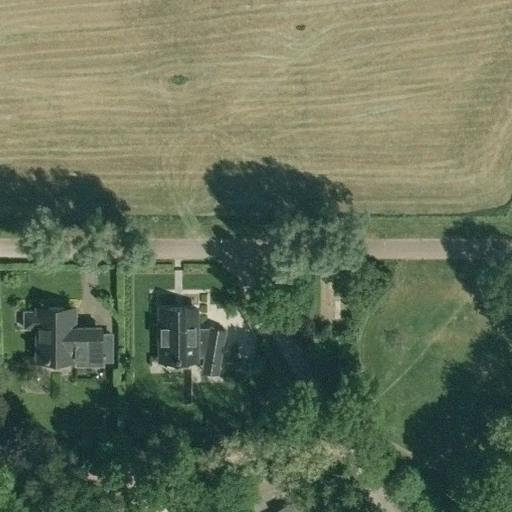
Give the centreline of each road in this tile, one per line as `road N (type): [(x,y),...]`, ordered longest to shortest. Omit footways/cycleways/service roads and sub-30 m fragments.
road 1 (track): [(0,482),(306,445),(341,431)]
road 2 (residential): [(390,511),(229,248)]
road 3 (residential): [(511,248),(229,248)]
road 4 (residential): [(0,250),(229,248)]
